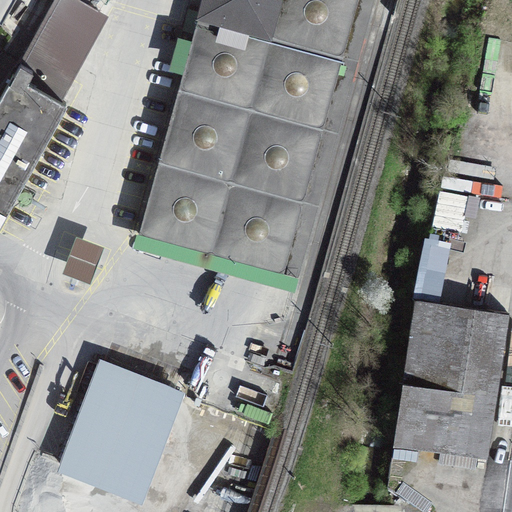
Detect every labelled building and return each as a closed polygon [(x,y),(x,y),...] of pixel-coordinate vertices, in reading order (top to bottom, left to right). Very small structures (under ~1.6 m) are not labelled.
[(283,273),(357,0),(202,0),(199,12),(188,9),(184,22),(196,25),(139,233),(283,273)] [(0,96),(0,220),(65,102),(27,81),(34,72),(20,63),(14,74),(13,73),(0,96)] [(462,233),(469,187),(443,183),(435,228),(462,233)] [(92,273),(104,239),(79,230),(67,265),(92,273)] [(415,298),(393,442),(487,457),(509,313),(415,298)] [(163,408),(95,372),(44,470),(112,505),(163,408)]
